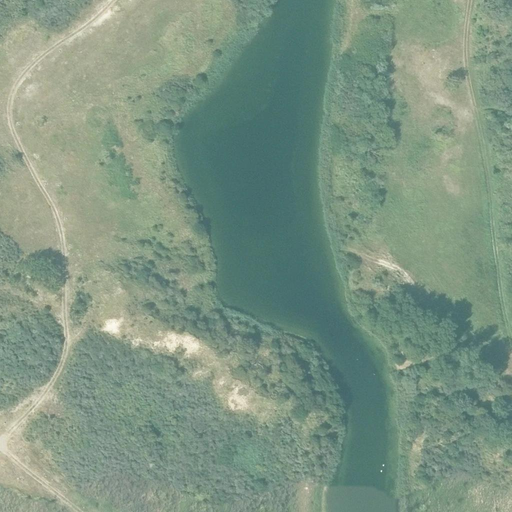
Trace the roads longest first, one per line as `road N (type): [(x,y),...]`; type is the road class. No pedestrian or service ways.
road 1 (track): [(63,318),(63,241),(8,111),(36,60),(113,0)]
road 2 (track): [(511,317),(488,216),(482,143),(466,97),(460,43),(470,0)]
road 3 (track): [(0,442),(62,361),(63,318)]
